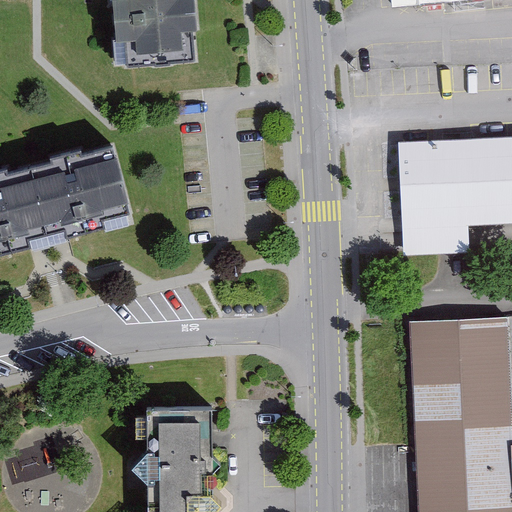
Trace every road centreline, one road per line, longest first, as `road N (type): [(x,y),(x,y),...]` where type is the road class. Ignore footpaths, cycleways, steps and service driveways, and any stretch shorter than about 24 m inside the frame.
road 1 (residential): [(0,346),(92,325),(119,335),(326,327)]
road 2 (residential): [(306,0),(326,327)]
road 3 (residential): [(326,327),(330,511)]
